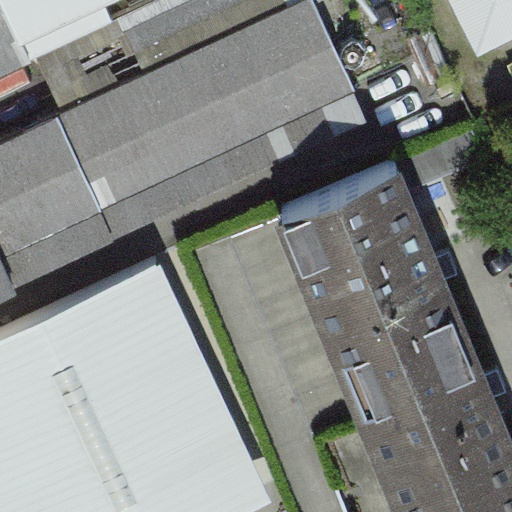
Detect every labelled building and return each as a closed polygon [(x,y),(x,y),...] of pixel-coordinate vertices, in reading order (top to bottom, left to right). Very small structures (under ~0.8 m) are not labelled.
[(314,0),(302,0),(0,141),(0,251),(0,252),(4,250),(355,86),(314,0)] [(0,0),(0,72),(34,57),(6,0),(0,0)] [(6,0),(34,57),(114,20),(104,0),(6,0)] [(285,206),(356,376),(467,330),(395,160),(285,206)] [(0,251),(0,285),(17,278),(4,250),(0,252),(0,251)] [(0,457),(25,511),(213,511),(245,497),(137,268),(160,258),(159,254),(0,328),(0,457)] [(356,376),(412,511),(476,511),(511,497),(511,439),(467,330),(356,376)]
